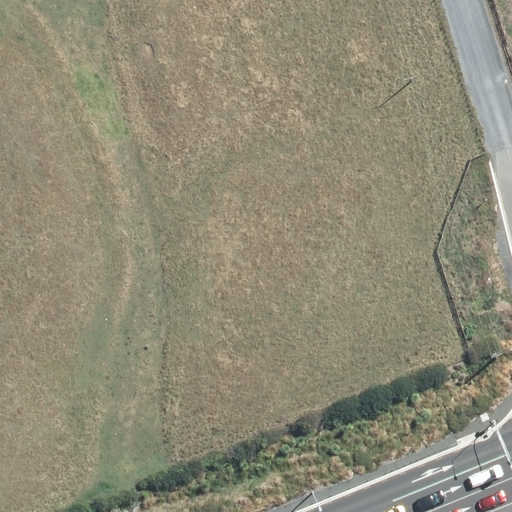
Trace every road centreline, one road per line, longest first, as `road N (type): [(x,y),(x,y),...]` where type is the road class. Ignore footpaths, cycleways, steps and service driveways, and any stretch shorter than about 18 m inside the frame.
road 1 (unclassified): [(464,0),(511,149)]
road 2 (trunk): [(390,511),(511,463)]
